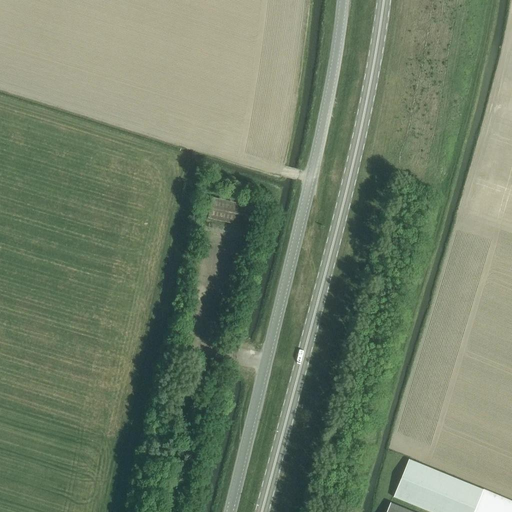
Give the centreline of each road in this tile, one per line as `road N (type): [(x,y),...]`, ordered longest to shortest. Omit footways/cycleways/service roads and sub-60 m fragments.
road 1 (secondary): [(262,511),(362,124),(384,0)]
road 2 (tertiary): [(230,511),(322,130),(342,0)]
